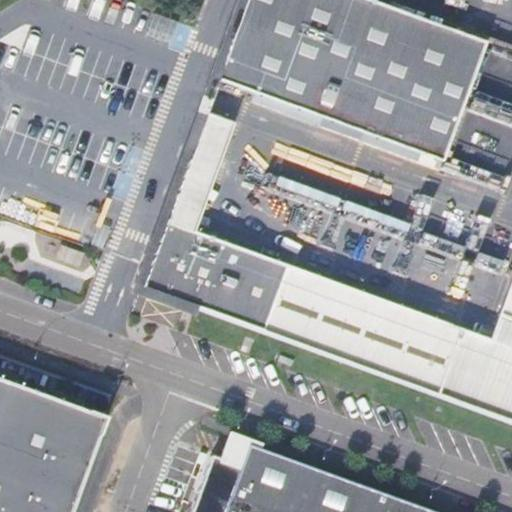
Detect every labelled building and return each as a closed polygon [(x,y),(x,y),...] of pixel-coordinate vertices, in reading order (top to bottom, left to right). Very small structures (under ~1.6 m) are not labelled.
[(486,44),(367,0),(245,0),(217,79),(441,163),(486,44)] [(176,188),(163,221),(192,232),(204,200),(231,125),(203,115),(176,188)] [(263,333),(285,266),(192,232),(163,221),(138,288),(263,333)] [(285,266),(263,333),(434,396),(511,424),(511,349),(488,341),(285,266)] [(511,275),(493,326),(488,341),(511,349),(511,275)] [(0,511),(66,511),(100,419),(0,382),(0,511)] [(223,436),(215,457),(238,465),(246,445),(223,436)] [(209,455),(196,490),(254,511),(360,511),(369,490),(246,445),(238,465),(215,457),(209,455)] [(254,511),(196,490),(188,511),(254,511)] [(429,511),(369,490),(360,511),(429,511)]
